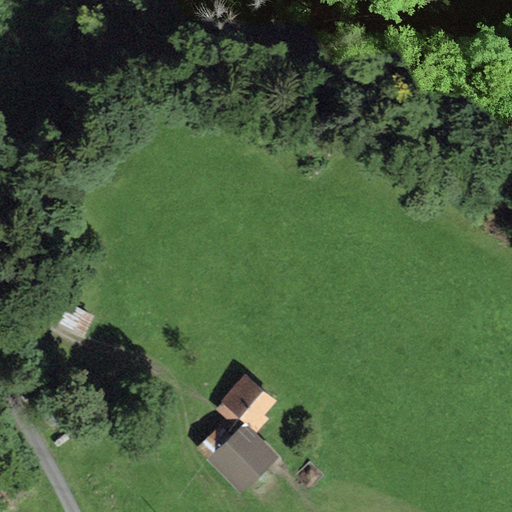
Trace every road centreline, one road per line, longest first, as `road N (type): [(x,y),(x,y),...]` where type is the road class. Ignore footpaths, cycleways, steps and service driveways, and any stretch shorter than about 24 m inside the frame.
road 1 (track): [(184,434),(168,381),(152,366),(46,325),(0,291)]
road 2 (residential): [(0,376),(71,511)]
